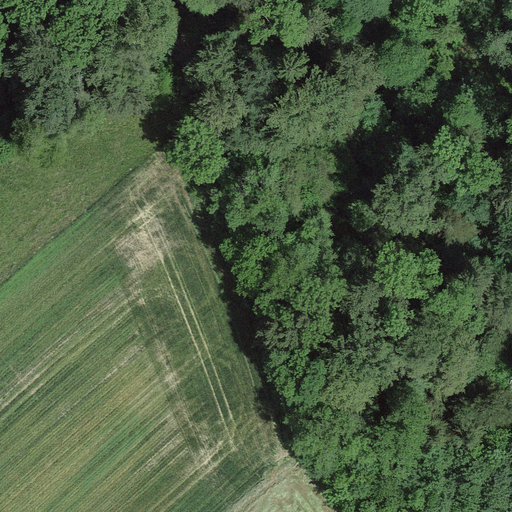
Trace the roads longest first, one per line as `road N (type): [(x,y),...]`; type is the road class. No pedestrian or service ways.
road 1 (track): [(482,220),(360,74),(317,0)]
road 2 (track): [(409,0),(451,52),(475,63),(493,61),(500,48),(494,0)]
